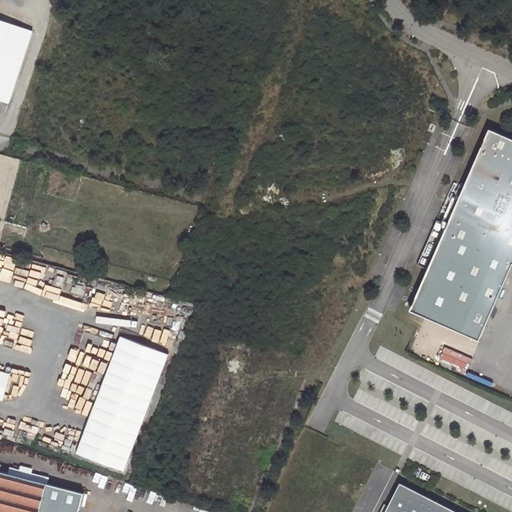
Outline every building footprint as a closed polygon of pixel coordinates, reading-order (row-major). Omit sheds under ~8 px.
[(0,19),(0,99),(9,103),(33,31),(0,19)] [(409,309),(478,339),(511,262),(511,137),(488,127),(409,309)] [(121,337),(78,451),(123,468),(166,354),(121,337)] [(10,473),(48,483),(49,478),(11,468),(10,473)] [(38,511),(46,488),(0,474),(0,511),(38,511)] [(385,511),(460,511),(401,482),(385,511)] [(65,511),(70,494),(46,488),(38,511),(65,511)]
